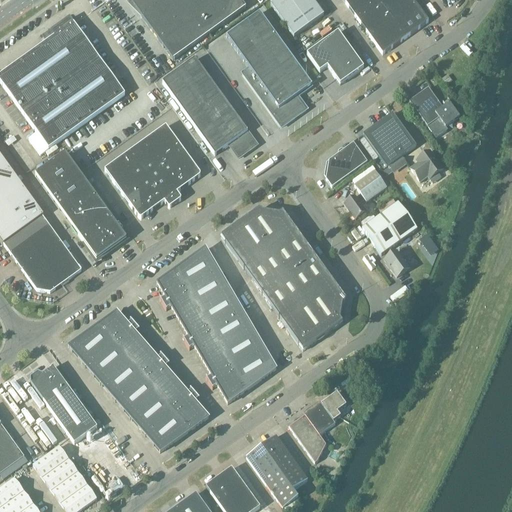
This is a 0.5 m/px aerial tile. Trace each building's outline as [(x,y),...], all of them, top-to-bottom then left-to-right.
[(128,0),(173,62),(246,9),(239,0),(128,0)] [(278,0),(270,6),(294,38),(323,17),(310,0),(278,0)] [(342,0),(382,56),(428,23),(411,0),(342,0)] [(242,75),(281,129),(306,111),(297,98),(312,87),(259,14),(226,38),(249,70),(242,75)] [(45,40),(47,43),(0,76),(0,84),(36,135),(28,141),(40,157),(124,96),(69,20),(50,33),(51,35),(45,40)] [(336,81),(340,86),(344,84),(363,70),(338,34),(307,56),(319,74),(327,69),(336,81)] [(229,147),(238,160),(263,142),(224,88),(218,92),(195,61),(162,84),(214,157),(229,147)] [(442,81),(446,87),(452,83),(447,77),(442,81)] [(428,90),(409,104),(427,129),(436,140),(447,132),(445,129),(454,123),(452,120),(457,116),(449,105),(442,110),(440,112),(438,109),(440,107),(428,90)] [(363,137),(386,169),(416,148),(392,116),(363,137)] [(104,172),(139,219),(140,220),(141,220),(142,220),(164,204),(168,209),(169,209),(170,209),(180,202),(180,201),(181,201),(177,194),(199,178),(200,178),(200,176),(199,175),(166,128),(104,172)] [(325,180),(332,189),(367,163),(353,144),(329,161),(325,180)] [(416,162),(418,165),(410,170),(420,184),(427,179),(429,181),(443,171),(430,153),(416,162)] [(78,236),(84,245),(96,262),(126,240),(114,223),(65,155),(35,177),(36,178),(36,177),(78,236)] [(4,163),(0,165),(0,193),(17,181),(4,163)] [(354,188),(366,204),(386,190),(374,173),(354,188)] [(17,181),(0,193),(0,200),(9,213),(30,199),(17,181)] [(355,198),(344,206),(355,221),(366,213),(355,198)] [(30,199),(9,213),(22,232),(42,218),(43,217),(30,199)] [(0,200),(0,220),(9,213),(0,200)] [(362,231),(380,257),(417,231),(398,205),(362,231)] [(260,210),(247,220),(270,252),(296,234),(282,214),(279,216),(263,214),(260,210)] [(9,213),(0,220),(0,243),(2,246),(2,247),(3,246),(22,232),(9,213)] [(22,232),(3,246),(16,264),(29,282),(36,292),(50,295),(62,286),(63,287),(69,283),(68,282),(81,272),(68,254),(55,236),(42,218),(22,232)] [(220,239),(244,271),(270,252),(247,220),(220,239)] [(270,252),(288,277),(314,258),(296,234),(270,252)] [(171,309),(179,323),(178,323),(179,324),(179,323),(188,339),(184,341),(183,340),(182,340),(189,352),(190,351),(189,351),(194,348),(202,362),(202,363),(211,378),(207,381),(206,379),(205,379),(212,391),(213,391),(212,390),(217,388),(227,405),(227,406),(276,371),(275,371),(265,353),(265,352),(264,352),(253,333),(253,332),(253,333),(241,313),(242,313),(241,313),(230,294),(230,293),(229,293),(218,274),(219,274),(218,273),(205,252),(206,251),(205,251),(156,286),(157,286),(165,299),(161,302),(160,300),(159,301),(166,312),(167,312),(166,311),(171,309)] [(244,271),(261,296),(288,277),(270,252),(244,271)] [(396,253),(384,262),(396,279),(409,270),(396,253)] [(314,258),(288,277),(305,301),(331,282),(314,258)] [(288,277),(261,296),(303,353),(329,334),(305,301),(288,277)] [(331,282),(305,301),(329,334),(342,324),(340,321),(342,305),(346,302),(331,282)] [(175,382),(176,382),(175,382),(164,370),(168,366),(168,367),(169,366),(160,356),(159,357),(161,358),(157,361),(145,348),(146,348),(145,347),(134,335),(138,332),(139,332),(130,322),(129,322),(131,323),(127,327),(117,315),(117,314),(68,349),(68,350),(69,349),(85,369),(86,369),(100,386),(100,387),(101,386),(115,403),(115,404),(116,404),(130,420),(130,421),(131,421),(145,438),(146,438),(160,454),(159,454),(159,455),(208,420),(208,419),(207,420),(194,404),(198,401),(199,401),(190,391),(189,391),(191,392),(187,396),(175,382)] [(30,381),(31,386),(74,446),(97,430),(53,369),(38,380),(34,378),(30,381)] [(288,429),(315,466),(317,464),(326,447),(319,438),(335,426),(333,424),(340,418),(337,414),(346,407),(337,394),(288,429)] [(0,476),(24,459),(0,425),(0,476)] [(275,438),(256,453),(246,460),(283,511),(290,511),(301,505),(292,493),(307,483),(275,438)] [(33,468),(42,480),(68,462),(59,449),(33,468)] [(42,480),(51,493),(77,475),(68,462),(42,480)] [(205,489),(221,511),(256,511),(260,509),(231,470),(205,489)] [(51,493),(61,506),(87,488),(77,475),(51,493)] [(0,491),(0,510),(23,494),(14,481),(0,491)] [(87,488),(61,506),(64,511),(80,511),(96,501),(87,488)] [(0,510),(0,511),(25,511),(33,507),(23,494),(0,510)] [(207,511),(196,496),(172,511),(207,511)]
